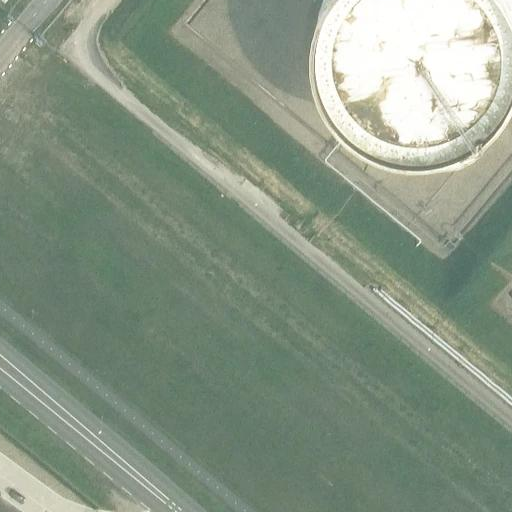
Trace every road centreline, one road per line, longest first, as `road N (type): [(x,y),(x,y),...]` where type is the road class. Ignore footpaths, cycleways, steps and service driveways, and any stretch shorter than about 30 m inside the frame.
road 1 (unclassified): [(182,511),(0,350)]
road 2 (unclassified): [(0,375),(167,511)]
